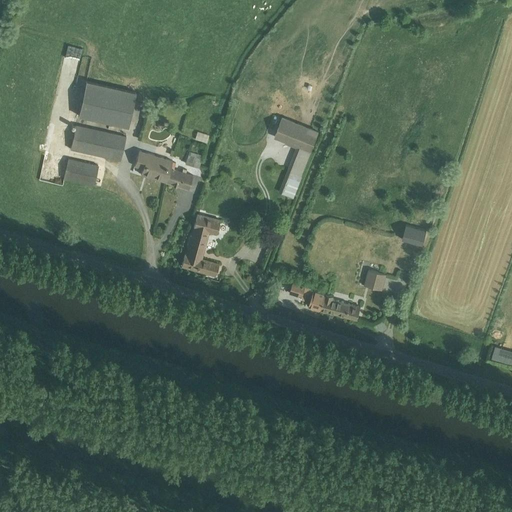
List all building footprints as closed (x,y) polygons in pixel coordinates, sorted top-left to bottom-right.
[(10,79),(19,80),(21,63),(11,63),(10,79)] [(36,74),(28,73),(27,90),(24,90),(23,101),(35,101),(36,74)] [(88,86),(78,119),(128,132),(137,100),(88,86)] [(283,194),(292,197),(318,132),(285,119),(276,141),(300,151),(283,194)] [(71,148),(121,161),(127,138),(77,125),(71,148)] [(197,140),(200,132),(189,128),(186,137),(197,140)] [(62,176),(90,183),(95,165),(67,158),(62,176)] [(135,161),(131,172),(189,190),(193,179),(172,173),(175,164),(157,158),(155,168),(135,161)] [(202,212),(184,270),(218,281),(222,267),(202,261),(211,229),(223,233),(227,220),(202,212)] [(423,246),(426,231),(405,226),(402,240),(423,246)] [(379,288),(383,273),(368,269),(364,283),(379,288)] [(336,298),(336,296),(296,282),(292,292),(315,300),(312,308),(357,323),(363,308),(336,298)]
